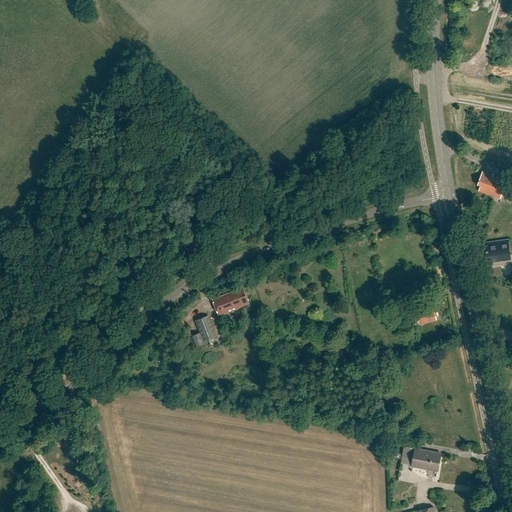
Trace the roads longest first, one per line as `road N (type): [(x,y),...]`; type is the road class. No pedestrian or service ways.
road 1 (unclassified): [(0,432),(73,387),(189,283),(379,211),(449,197)]
road 2 (secondary): [(511,469),(449,197)]
road 3 (secondary): [(449,197),(434,80),(440,0)]
